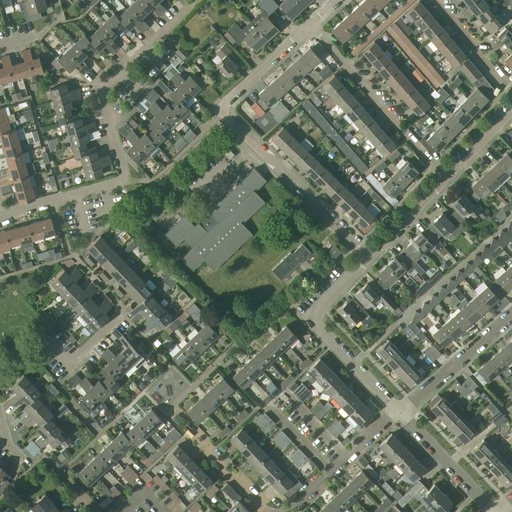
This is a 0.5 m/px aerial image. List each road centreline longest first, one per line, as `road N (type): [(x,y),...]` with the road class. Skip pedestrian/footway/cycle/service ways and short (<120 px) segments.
road 1 (residential): [(311,27),(217,109),(371,257)]
road 2 (residential): [(0,370),(40,360),(52,347),(69,364),(123,310),(66,251),(53,200)]
road 3 (residential): [(53,200),(122,180),(104,90),(190,8)]
road 4 (residential): [(399,411),(305,318),(371,257)]
road 5 (residential): [(446,179),(311,27)]
road 6 (residential): [(280,511),(399,411)]
road 7 (residential): [(399,411),(511,314)]
road 8 (residential): [(495,511),(399,411)]
